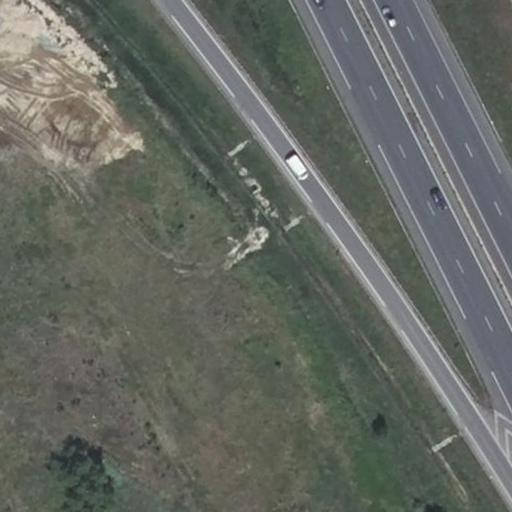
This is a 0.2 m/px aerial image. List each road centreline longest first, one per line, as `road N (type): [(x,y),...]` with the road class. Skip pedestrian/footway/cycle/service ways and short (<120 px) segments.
road 1 (motorway): [(167,0),(285,151),(511,481)]
road 2 (motorway): [(329,0),(511,364)]
road 3 (motorway): [(511,229),(397,0)]
